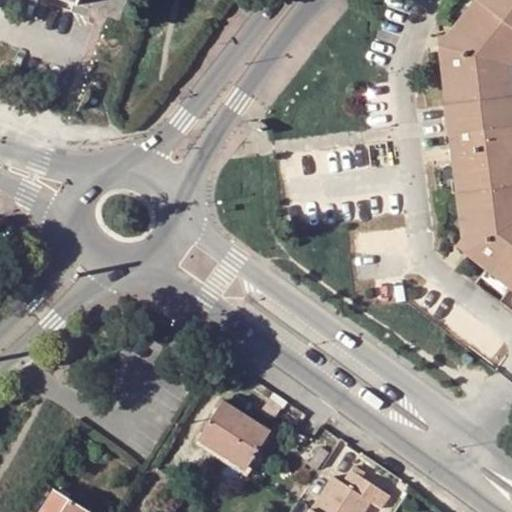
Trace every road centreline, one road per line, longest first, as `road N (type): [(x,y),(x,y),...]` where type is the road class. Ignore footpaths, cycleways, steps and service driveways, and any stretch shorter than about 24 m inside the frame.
road 1 (residential): [(156,259),(492,511)]
road 2 (residential): [(511,462),(234,263),(174,231)]
road 3 (secondary): [(171,198),(238,102),(325,0)]
road 4 (secondary): [(264,0),(125,171)]
road 5 (secondary): [(0,371),(99,282),(132,268)]
road 6 (secondary): [(84,244),(0,332)]
